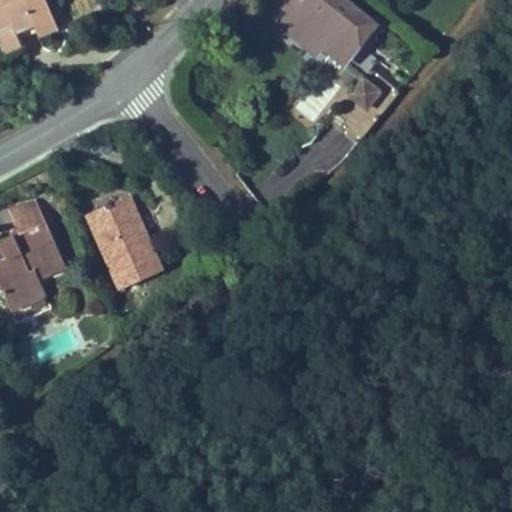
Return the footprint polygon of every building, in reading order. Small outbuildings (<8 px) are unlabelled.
[(58,28),(46,0),(0,0),(0,30),(12,25),(15,33),(33,25),(37,33),(38,36),(58,28)] [(148,3),(145,0),(126,0),(123,3),(132,15),(148,3)] [(354,7),(345,0),(277,0),(259,22),(267,27),(268,25),(275,31),(289,30),(289,34),(300,43),(314,42),(322,48),(331,36),(346,49),(358,47),(368,34),(347,17),(354,7)] [(376,24),(354,7),(347,17),(368,34),(376,24)] [(33,25),(15,33),(12,25),(0,30),(0,44),(5,55),(22,47),(19,40),(37,33),(33,25)] [(289,34),(289,30),(275,31),(268,25),(267,27),(274,34),(289,34)] [(344,64),(358,47),(346,49),(331,36),(322,48),(344,64)] [(315,55),(322,48),(314,42),(300,43),(315,55)] [(357,143),(399,90),(371,67),(362,78),(328,120),(357,143)] [(321,76),(300,108),(316,118),(337,86),(321,76)] [(130,197),(88,216),(92,225),(134,206),(130,197)] [(19,234),(46,221),(37,201),(7,207),(19,234)] [(144,229),(134,206),(92,225),(121,289),(158,273),(139,231),(144,229)] [(62,257),(46,221),(19,234),(0,241),(0,285),(11,310),(46,294),(39,278),(35,270),(62,257)] [(163,271),(144,229),(139,231),(158,273),(163,271)] [(66,266),(62,257),(35,270),(39,278),(66,266)]
